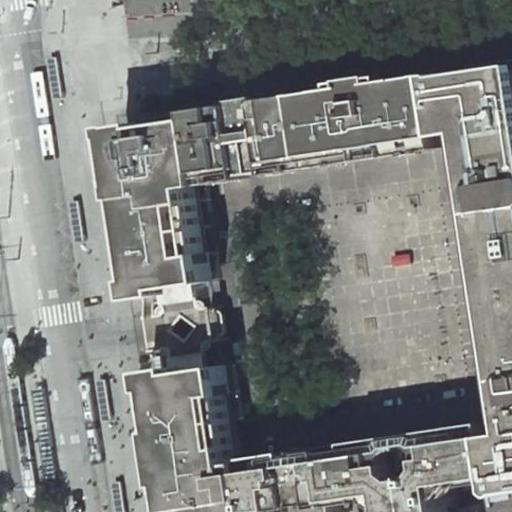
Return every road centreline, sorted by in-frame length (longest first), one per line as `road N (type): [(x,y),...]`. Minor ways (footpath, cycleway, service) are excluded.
road 1 (unclassified): [(88,511),(23,71),(31,0)]
road 2 (secondary): [(77,409),(52,149),(69,70),(118,10),(138,0)]
road 3 (primary): [(77,409),(17,0)]
